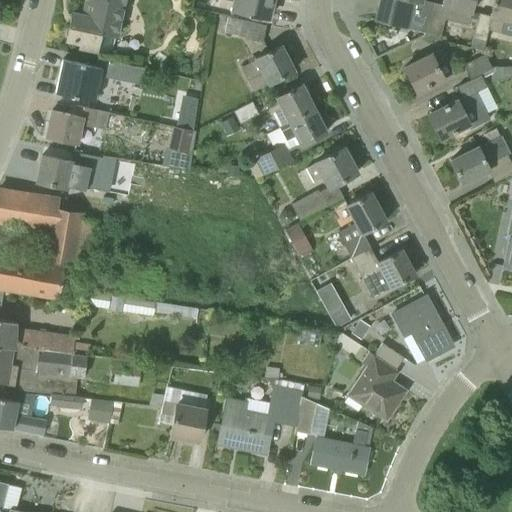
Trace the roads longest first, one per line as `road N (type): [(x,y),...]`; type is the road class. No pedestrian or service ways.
road 1 (residential): [(497,355),(324,32),(320,0)]
road 2 (unclassified): [(336,511),(0,438)]
road 3 (residential): [(396,511),(433,425),(497,355)]
